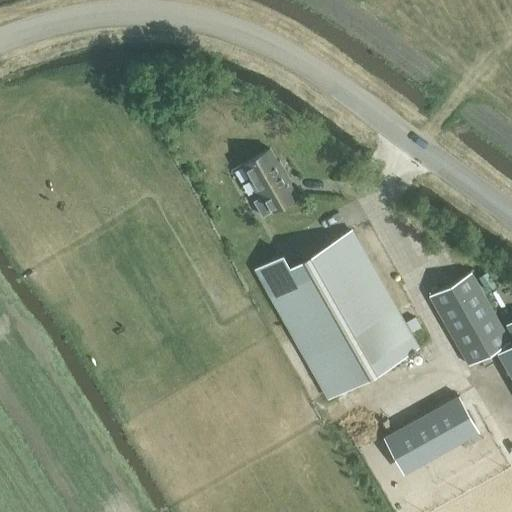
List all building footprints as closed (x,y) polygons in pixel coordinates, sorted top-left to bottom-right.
[(242,164),(261,197),(254,201),(260,212),(286,197),(280,186),(290,180),(279,161),(277,162),(269,148),(242,164)] [(255,268),(328,397),(417,347),(351,230),(289,265),(283,253),(255,268)] [(429,294),(468,364),(510,340),(471,271),(429,294)] [(511,342),(496,352),(511,378),(511,319),(505,323),(511,335),(511,342)] [(462,390),(479,428),(488,424),(471,386),(462,390)] [(382,436),(403,473),(479,431),(459,394),(382,436)]
